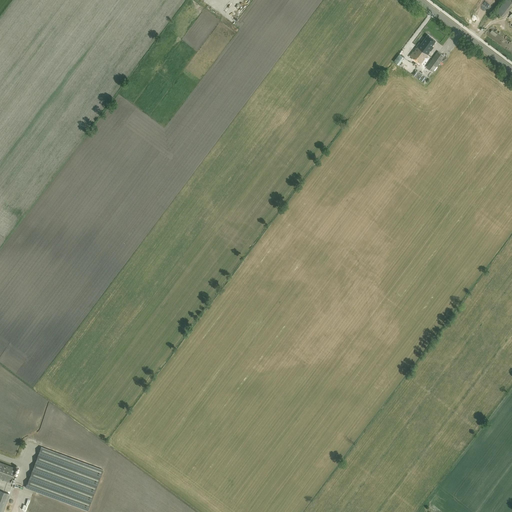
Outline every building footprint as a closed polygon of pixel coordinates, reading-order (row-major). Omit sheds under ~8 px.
[(502,16),(511,3),(511,0),(504,0),(496,11),(502,16)] [(410,33),(415,36),(419,31),(415,27),(410,33)] [(431,37),(438,37),(438,33),(440,33),(439,28),(431,29),(431,37)] [(421,44),(419,43),(416,46),(428,55),(433,47),(431,46),(435,41),(428,35),(424,41),(423,41),(421,44)] [(413,50),(414,51),(412,53),(410,56),(421,64),(428,55),(416,46),(413,50)] [(444,56),(438,51),(426,67),(432,72),(444,56)] [(399,54),(394,62),(398,65),(404,57),(399,54)] [(427,78),(417,70),(413,75),(423,83),(427,78)] [(26,441),(22,452),(26,454),(30,443),(26,441)] [(104,469),(42,446),(26,486),(88,510),(104,469)] [(16,468),(0,461),(0,478),(11,482),(16,468)] [(0,511),(2,511),(10,494),(0,490),(0,511)]
